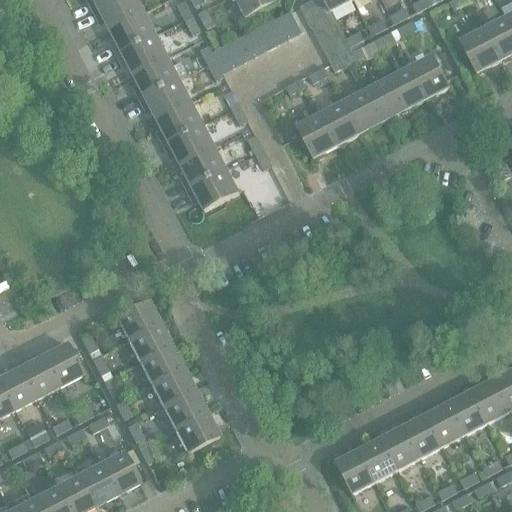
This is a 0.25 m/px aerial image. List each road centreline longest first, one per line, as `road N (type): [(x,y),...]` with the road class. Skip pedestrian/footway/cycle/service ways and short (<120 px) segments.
road 1 (residential): [(183,266),(456,131)]
road 2 (residential): [(183,266),(38,0)]
road 3 (residential): [(280,467),(511,342)]
road 4 (residential): [(168,267),(280,467)]
road 5 (residential): [(1,350),(168,267)]
road 6 (residential): [(155,511),(256,462),(280,467)]
road 7 (residential): [(511,241),(456,131)]
